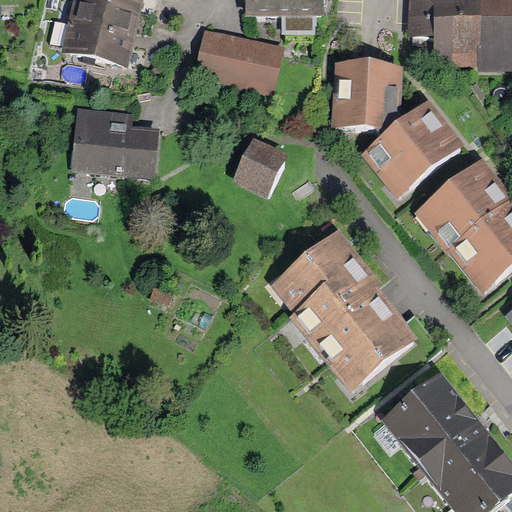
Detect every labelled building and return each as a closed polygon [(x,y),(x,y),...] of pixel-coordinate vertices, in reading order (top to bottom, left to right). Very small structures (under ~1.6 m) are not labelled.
[(75,0),(60,55),(125,72),(132,45),(134,37),(144,0),(75,0)] [(324,0),(246,0),(247,25),(285,24),(285,37),(315,37),(315,26),(325,26),(324,0)] [(428,63),(445,69),(472,69),(471,0),(403,0),(404,39),(428,63)] [(511,0),(471,0),(472,69),(472,74),(511,73),(511,0)] [(281,52),(201,34),(190,81),(270,100),(281,52)] [(369,68),(336,66),(331,138),(386,144),(403,130),(404,70),(369,68)] [(79,107),(70,191),(107,195),(109,176),(155,181),(161,129),(134,126),(136,113),(79,107)] [(362,162),(398,207),(467,153),(431,108),(403,130),(386,144),(362,162)] [(271,146),(253,138),(233,182),(269,198),(289,154),(278,149),(271,146)] [(511,276),(511,200),(484,163),(415,218),(484,299),(511,276)] [(340,235),(271,289),(296,320),(290,325),(350,399),(418,342),(405,326),(385,300),(378,293),(381,291),(371,280),(340,235)] [(406,409),(382,428),(448,511),(500,511),(511,503),(511,466),(506,459),(488,436),(482,429),(475,420),(443,380),(406,409)]
